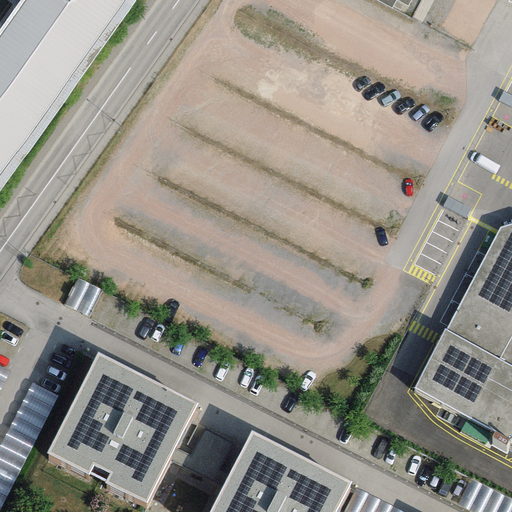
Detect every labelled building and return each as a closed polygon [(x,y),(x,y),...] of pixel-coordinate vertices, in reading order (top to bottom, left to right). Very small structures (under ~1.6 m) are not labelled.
[(0,200),(141,0),(22,0),(0,31),(0,200)] [(375,0),(393,9),(398,0),(411,8),(415,0),(375,0)] [(511,223),(501,227),(445,330),(443,329),(414,388),(494,433),(491,438),(505,444),(508,439),(511,441),(511,223)] [(145,511),(196,411),(98,361),(46,461),(86,482),(91,472),(109,482),(105,491),(145,511)] [(0,508),(55,397),(31,385),(0,444),(0,508)] [(187,464),(205,473),(223,437),(205,428),(187,464)] [(339,511),(351,490),(251,439),(213,511),(339,511)] [(511,511),(511,501),(469,480),(456,506),(466,511),(511,511)] [(400,511),(356,489),(343,511),(400,511)]
